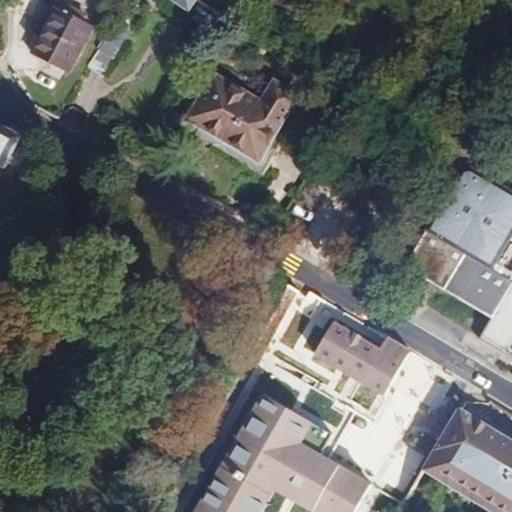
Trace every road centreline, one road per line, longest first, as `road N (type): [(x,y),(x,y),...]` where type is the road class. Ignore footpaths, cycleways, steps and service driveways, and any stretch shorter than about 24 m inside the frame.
road 1 (residential): [(291,263),(0,91)]
road 2 (residential): [(511,395),(291,263)]
